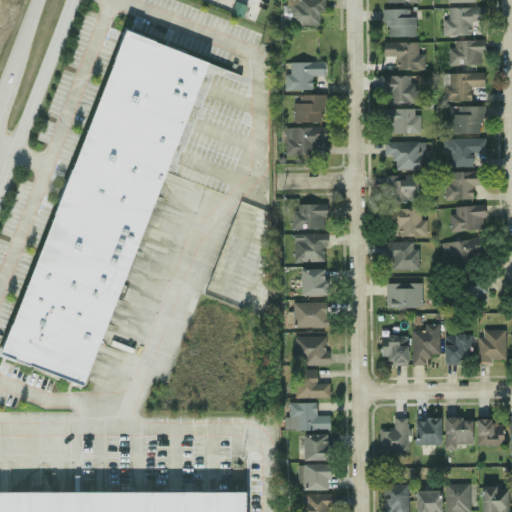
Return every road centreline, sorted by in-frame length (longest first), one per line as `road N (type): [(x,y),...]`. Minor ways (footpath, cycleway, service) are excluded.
road 1 (residential): [(354,177),(358,511)]
road 2 (secondary): [(0,181),(70,0)]
road 3 (residential): [(355,0),(354,177)]
road 4 (residential): [(358,393),(511,390)]
